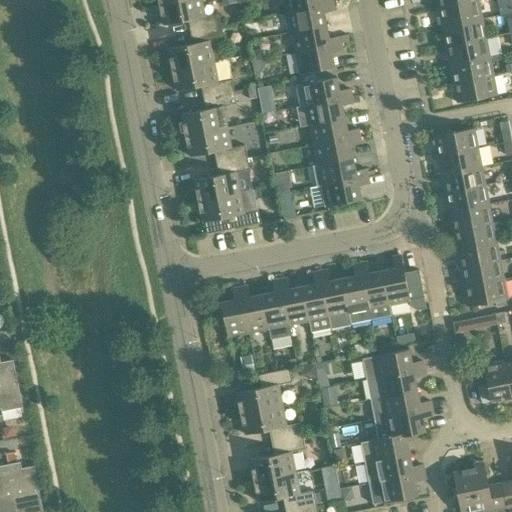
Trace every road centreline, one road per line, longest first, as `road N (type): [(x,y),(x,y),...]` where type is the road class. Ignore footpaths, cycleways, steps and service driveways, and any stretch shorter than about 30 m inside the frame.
road 1 (residential): [(169,277),(113,0)]
road 2 (residential): [(218,511),(169,277)]
road 3 (residential): [(169,277),(379,234),(399,220)]
road 4 (residential): [(467,436),(434,258),(399,220)]
road 5 (residential): [(399,220),(402,189),(367,0)]
